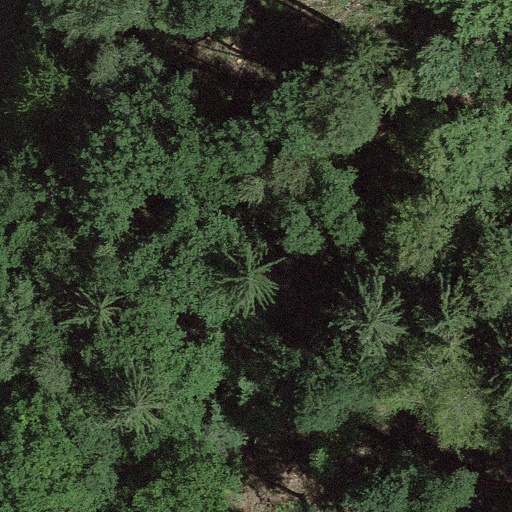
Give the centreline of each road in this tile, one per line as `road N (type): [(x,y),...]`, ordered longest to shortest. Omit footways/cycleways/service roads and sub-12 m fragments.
road 1 (track): [(117,511),(184,417),(362,216),(511,149)]
road 2 (track): [(19,511),(67,327),(101,89),(96,0)]
